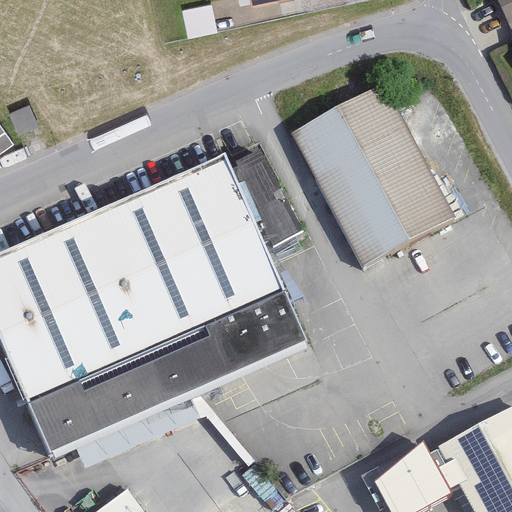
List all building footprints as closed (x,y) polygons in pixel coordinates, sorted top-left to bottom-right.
[(211,0),(210,0),(182,6),(188,34),(218,28),(211,0)] [(511,0),(500,0),(499,1),(511,25),(511,0)] [(391,93),(291,142),(358,277),(458,228),(391,93)] [(0,119),(0,150),(15,140),(0,119)] [(203,186),(0,270),(0,339),(55,470),(318,364),(239,171),(203,186)] [(511,511),(511,418),(444,454),(475,511),(511,511)] [(143,511),(129,494),(107,511),(143,511)]
